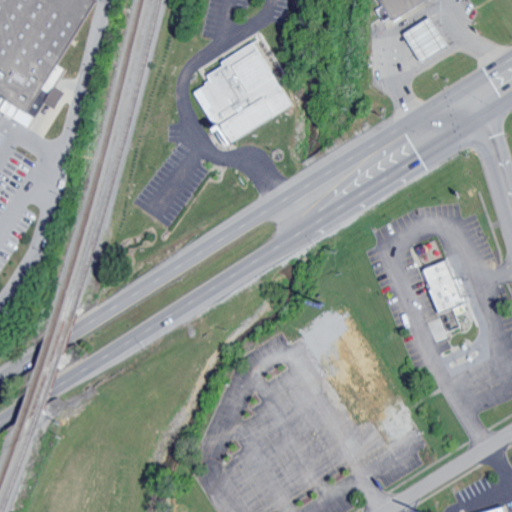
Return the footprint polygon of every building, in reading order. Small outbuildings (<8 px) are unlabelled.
[(0,0),(0,101),(44,129),(101,0),(0,0)] [(427,0),(398,19),(385,0),(427,0)] [(434,16),(452,45),(426,62),(407,33),(434,16)] [(300,107),(266,45),(196,84),(220,129),(233,122),(238,131),(243,128),(247,136),(300,107)] [(448,261),(466,303),(443,313),(425,271),(448,261)]
